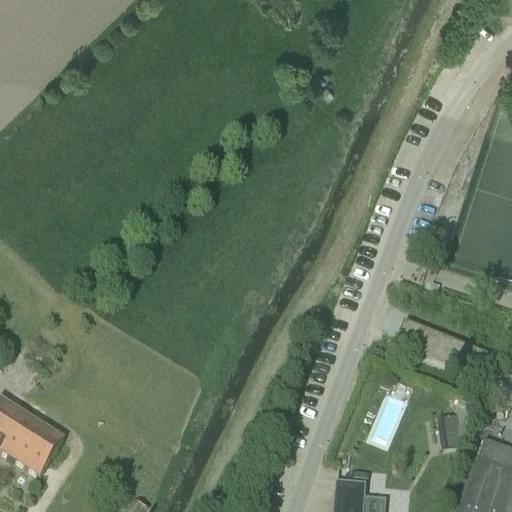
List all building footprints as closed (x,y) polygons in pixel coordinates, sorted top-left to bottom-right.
[(494,362),(402,325),(393,350),(484,387),(494,362)] [(511,351),(498,392),(511,396),(511,351)] [(0,404),(0,454),(39,481),(63,444),(0,404)] [(461,453),(457,420),(441,422),(445,455),(461,453)] [(510,511),(511,508),(511,504),(505,502),(510,489),(511,489),(511,486),(511,467),(478,455),(471,475),(472,475),(459,511),(510,511)] [(333,511),(361,511),(364,491),(336,487),(333,511)]
